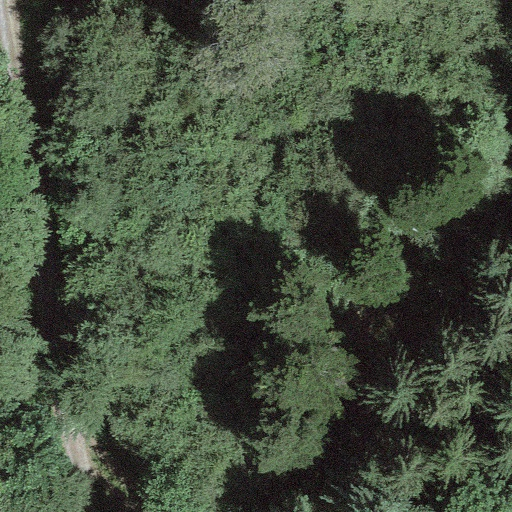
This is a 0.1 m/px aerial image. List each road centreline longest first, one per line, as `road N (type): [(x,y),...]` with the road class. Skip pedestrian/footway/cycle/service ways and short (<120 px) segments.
road 1 (track): [(87,511),(11,0)]
road 2 (track): [(154,511),(128,492),(72,420)]
